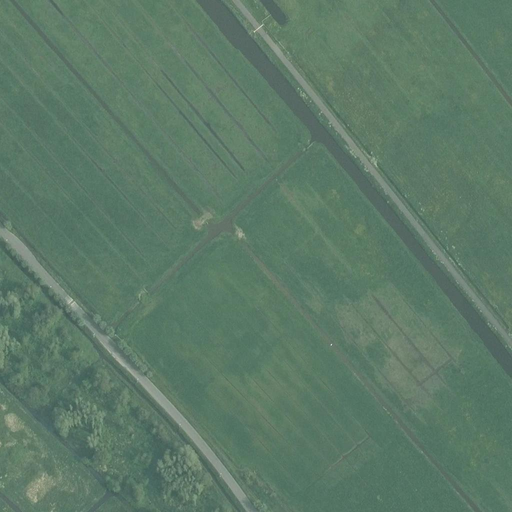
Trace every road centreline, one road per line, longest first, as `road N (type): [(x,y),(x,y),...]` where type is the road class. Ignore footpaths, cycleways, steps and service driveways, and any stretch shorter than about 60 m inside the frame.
road 1 (unclassified): [(511,345),(235,0)]
road 2 (tertiary): [(250,511),(182,423),(0,227)]
